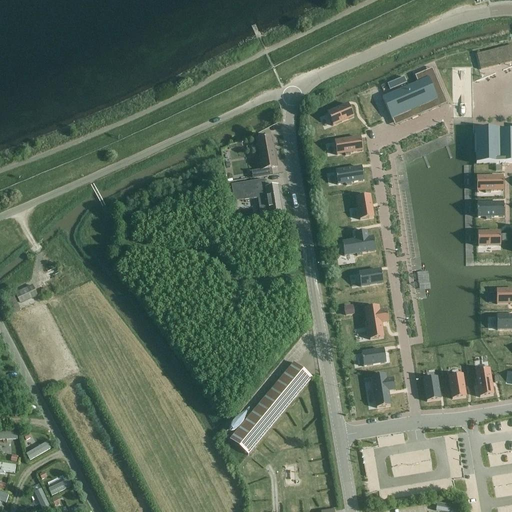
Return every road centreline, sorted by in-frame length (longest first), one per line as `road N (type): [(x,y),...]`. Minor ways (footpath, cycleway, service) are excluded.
road 1 (unclassified): [(351,511),(289,144),(289,92)]
road 2 (residential): [(0,217),(289,92)]
road 3 (residential): [(289,92),(469,15),(511,10)]
